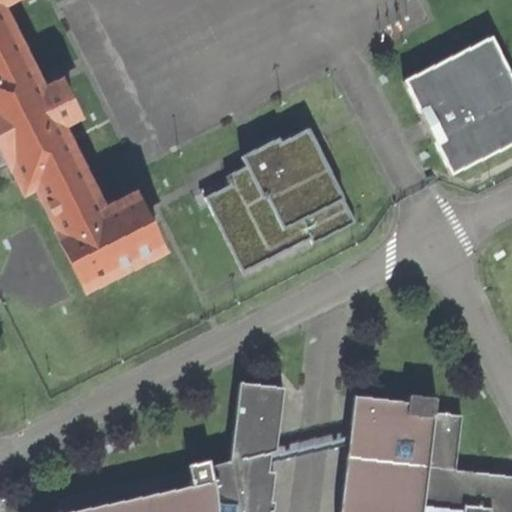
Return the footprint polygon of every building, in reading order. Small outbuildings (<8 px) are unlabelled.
[(26,191),(75,292),(149,255),(122,202),(92,217),(48,132),(66,123),(49,90),(31,97),(0,36),(0,5),(10,0),(0,0),(0,171),(14,197),(26,191)] [(391,83),(439,176),(511,140),(511,104),(479,39),(391,83)] [(317,126),(241,152),(246,169),(206,183),(236,269),(353,228),(317,126)] [(262,511),(264,503),(261,503),(274,391),(230,386),(220,464),(202,467),(201,463),(177,469),(178,473),(51,501),(49,511),(262,511)] [(511,511),(511,479),(446,472),(452,417),(426,414),(427,400),(399,397),(398,405),(345,399),(332,511),(511,511)]
